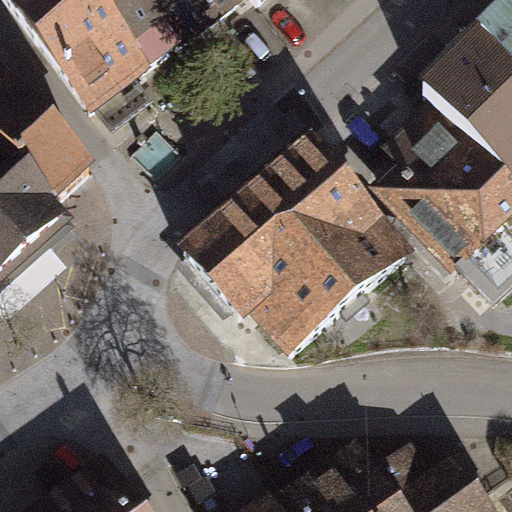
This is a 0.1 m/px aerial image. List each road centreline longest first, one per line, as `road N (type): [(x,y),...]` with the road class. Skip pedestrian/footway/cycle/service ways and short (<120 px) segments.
road 1 (residential): [(130,324),(222,390),(511,391)]
road 2 (residential): [(167,238),(421,0)]
road 3 (residential): [(167,238),(0,32)]
road 4 (residential): [(74,383),(159,511)]
